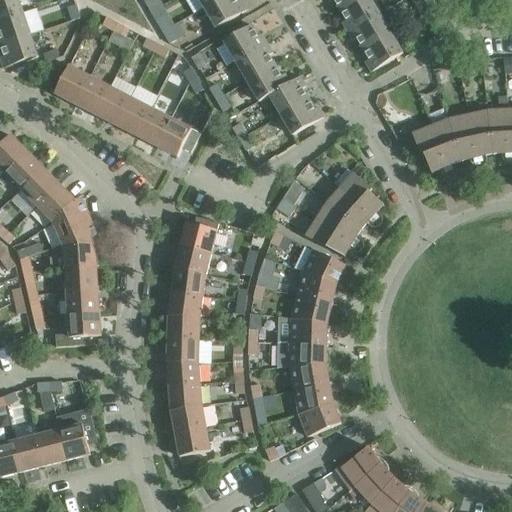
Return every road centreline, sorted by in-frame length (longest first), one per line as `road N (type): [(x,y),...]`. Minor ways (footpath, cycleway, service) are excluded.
road 1 (residential): [(131,364),(136,248),(121,200),(25,107),(0,94)]
road 2 (residential): [(433,230),(402,264),(381,307),(378,362),(394,413)]
road 3 (residential): [(222,511),(394,413)]
road 4 (residential): [(212,174),(253,203),(268,175),(344,126),(357,106)]
road 5 (residential): [(357,106),(375,86),(464,32),(507,26)]
road 6 (residential): [(164,511),(143,465),(131,364)]
road 7 (residential): [(433,230),(357,106)]
road 8 (residential): [(0,375),(131,364)]
road 9 (residential): [(357,106),(294,0)]
